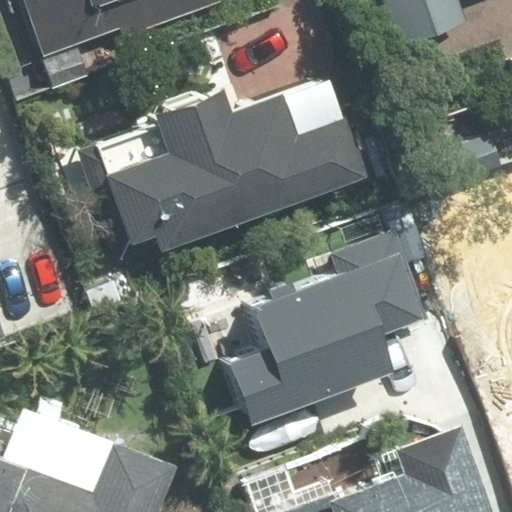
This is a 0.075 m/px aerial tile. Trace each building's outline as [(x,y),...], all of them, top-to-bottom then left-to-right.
[(108,31),(197,0),(11,0),(28,48),(104,22),(108,31)] [(373,0),(387,36),(440,18),(434,0),(373,0)] [(40,79),(75,68),(66,41),(31,52),(40,79)] [(313,97),(301,66),(256,83),(250,68),(201,86),(195,68),(126,94),(131,112),(57,138),(97,247),(242,195),(241,192),(344,154),(322,93),(313,97)] [(484,133),(446,146),(456,172),(493,160),(484,133)] [(0,179),(0,198),(11,231),(39,221),(21,172),(0,179)] [(399,291),(424,281),(408,240),(383,249),(399,291)] [(240,511),(473,511),(444,427),(473,417),(456,369),(422,380),(432,410),(371,431),(380,457),(306,483),(308,488),(240,510),(240,511)] [(0,511),(139,511),(160,458),(1,399),(0,402),(0,511)]
